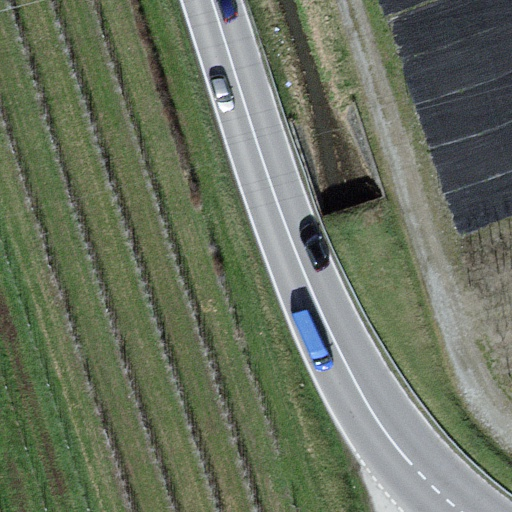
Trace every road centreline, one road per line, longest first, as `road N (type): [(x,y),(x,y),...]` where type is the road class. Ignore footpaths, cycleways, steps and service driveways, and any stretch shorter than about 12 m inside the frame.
road 1 (tertiary): [(458,511),(403,460),(355,383),(277,204),(211,0)]
road 2 (track): [(511,430),(464,372),(350,0)]
